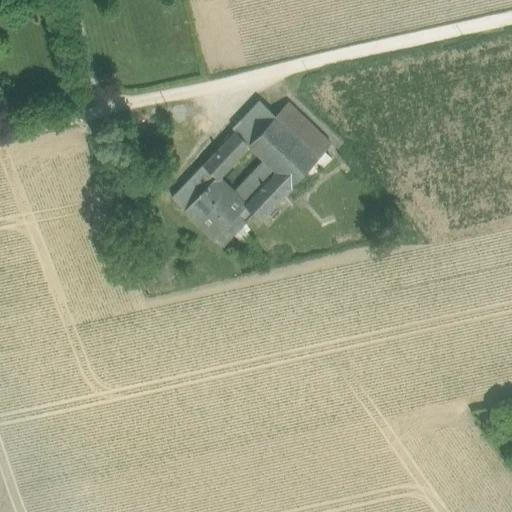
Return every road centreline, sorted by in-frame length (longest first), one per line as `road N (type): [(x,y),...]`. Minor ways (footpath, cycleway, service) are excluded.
road 1 (track): [(133,105),(511,18)]
road 2 (track): [(0,133),(133,105)]
road 3 (track): [(70,0),(87,74),(107,97),(133,105)]
